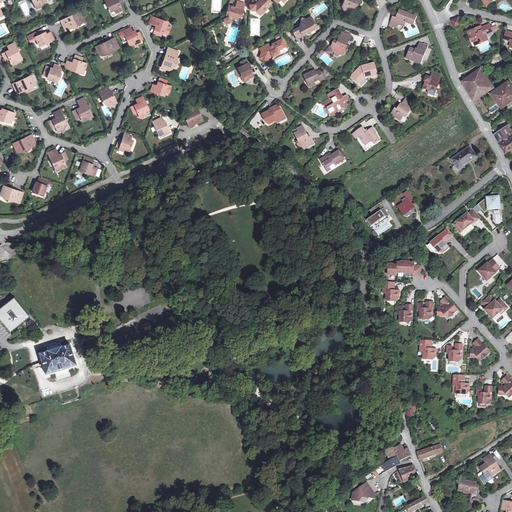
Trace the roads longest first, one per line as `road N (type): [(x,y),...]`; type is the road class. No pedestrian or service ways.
road 1 (tertiary): [(118,185),(239,129),(351,226),(361,259)]
road 2 (residential): [(361,259),(375,340),(437,511)]
road 3 (tertiary): [(505,165),(430,223),(361,259)]
road 4 (residential): [(432,22),(454,82),(505,165)]
road 5 (residential): [(99,148),(125,94),(154,59),(136,18)]
road 6 (residential): [(375,35),(388,79),(384,97),(327,133)]
road 7 (tertiary): [(0,235),(28,230),(118,185)]
road 8 (residential): [(375,35),(337,23),(275,87)]
